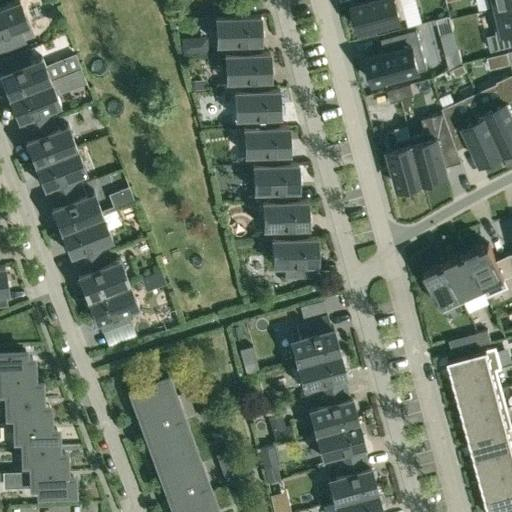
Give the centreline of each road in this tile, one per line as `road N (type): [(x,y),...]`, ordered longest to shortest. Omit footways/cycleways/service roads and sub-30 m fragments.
road 1 (residential): [(0,141),(139,511)]
road 2 (residential): [(279,0),(354,278)]
road 3 (residential): [(455,511),(389,265)]
road 4 (residential): [(382,243),(322,0)]
road 5 (residential): [(354,278),(417,511)]
road 6 (residential): [(382,243),(511,178)]
